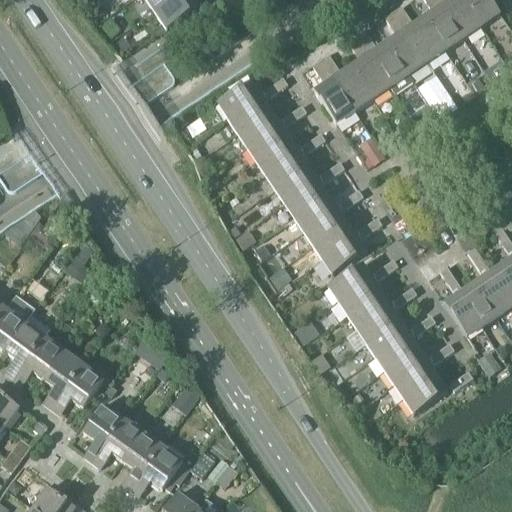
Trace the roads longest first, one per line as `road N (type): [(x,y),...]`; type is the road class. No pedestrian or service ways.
road 1 (secondary): [(356,511),(255,341),(27,0)]
road 2 (secondary): [(0,38),(316,511)]
road 3 (residential): [(511,169),(434,220),(395,162),(511,87)]
